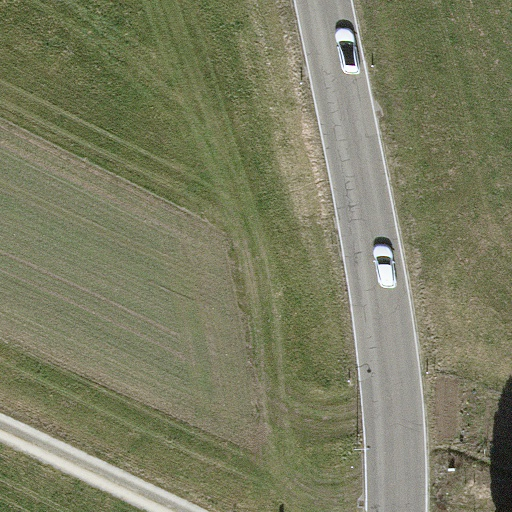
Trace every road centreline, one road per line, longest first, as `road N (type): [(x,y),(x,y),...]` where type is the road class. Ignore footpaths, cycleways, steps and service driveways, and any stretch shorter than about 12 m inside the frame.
road 1 (tertiary): [(392,511),(378,326),(318,0)]
road 2 (track): [(177,511),(0,431)]
